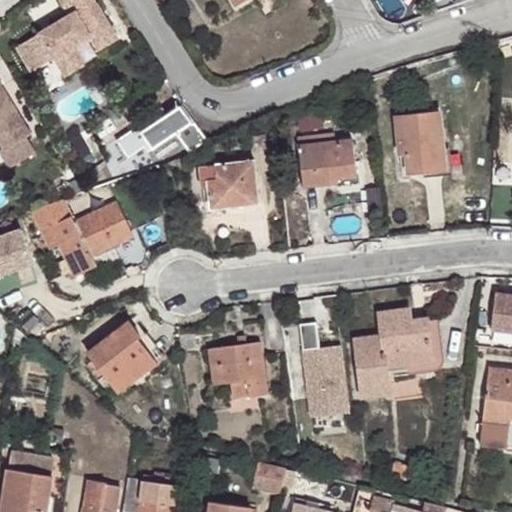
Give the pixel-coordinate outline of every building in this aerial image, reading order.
[(67,73),(81,63),(73,49),(89,40),(98,54),(117,41),(91,0),(56,0),(68,20),(17,51),(31,76),(54,62),(60,71),(67,73)] [(85,69),(81,63),(67,73),(60,71),(63,75),(66,80),(85,69)] [(0,144),(6,154),(26,141),(32,138),(0,84),(0,144)] [(210,145),(186,109),(171,119),(166,123),(145,137),(156,153),(180,138),(192,154),(210,145)] [(160,115),(166,123),(171,119),(166,111),(160,115)] [(393,116),(397,152),(403,153),(406,172),(442,167),(437,113),(393,116)] [(355,176),(350,141),(333,143),(332,135),(296,139),(301,186),(333,183),(333,178),(355,176)] [(36,156),(26,141),(6,154),(1,157),(10,173),(36,156)] [(403,153),(397,152),(398,173),(406,172),(403,153)] [(222,202),(222,207),(257,203),(252,160),(198,167),(199,180),(205,180),(207,190),(208,203),(222,202)] [(32,211),(40,230),(65,219),(57,203),(32,211)] [(116,262),(109,247),(132,236),(116,203),(74,223),(71,216),(65,219),(40,230),(49,250),(58,245),(74,277),(95,266),(95,265),(100,263),(102,268),(116,262)] [(20,231),(0,237),(0,275),(32,265),(20,231)] [(511,296),(491,295),(488,332),(511,333),(511,296)] [(377,312),(381,336),(387,371),(434,364),(430,316),(412,319),(411,308),(377,312)] [(387,371),(388,379),(445,372),(438,315),(430,316),(434,364),(387,371)] [(135,338),(153,360),(165,354),(147,331),(144,333),(131,317),(127,321),(138,337),(135,338)] [(314,320),(296,322),(308,415),(346,411),(338,343),(316,346),(314,320)] [(138,337),(127,321),(85,352),(117,391),(154,363),(153,360),(135,338),(138,337)] [(13,351),(34,343),(31,340),(18,329),(13,351)] [(179,337),(182,349),(196,348),(194,334),(179,337)] [(387,371),(381,336),(353,338),(361,400),(391,396),(388,379),(387,371)] [(249,395),(266,392),(258,342),(207,349),(212,383),(229,381),(245,378),(249,395)] [(511,368),(487,365),(481,420),(508,423),(509,416),(511,416),(511,368)] [(249,395),(245,378),(229,381),(231,398),(249,395)] [(508,423),(481,420),(479,434),(506,438),(508,423)] [(137,452),(147,454),(149,446),(138,444),(137,452)] [(0,511),(45,511),(55,459),(12,452),(9,468),(8,468),(0,511)] [(217,459),(204,457),(203,468),(216,471),(217,459)] [(389,472),(405,475),(408,461),(392,457),(389,472)] [(104,469),(115,474),(117,467),(106,463),(104,469)] [(251,488),(279,494),(286,469),(257,463),(251,488)] [(143,478),(177,483),(178,473),(154,470),(154,474),(144,473),(143,478)] [(121,511),(174,511),(176,503),(175,503),(177,483),(143,478),(129,476),(121,511)] [(82,511),(115,511),(120,484),(87,479),(82,511)] [(371,511),(424,511),(419,511),(390,503),(391,500),(371,495),(367,511),(371,511)] [(209,500),(207,511),(249,511),(250,507),(209,500)] [(422,501),(419,511),(424,511),(443,511),(445,507),(422,501)]
